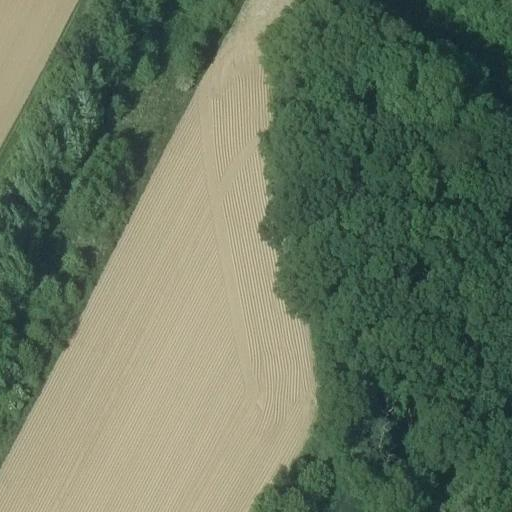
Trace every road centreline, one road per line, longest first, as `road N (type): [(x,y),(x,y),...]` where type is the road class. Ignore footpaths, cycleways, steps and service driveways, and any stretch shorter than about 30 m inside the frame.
road 1 (track): [(393,511),(353,428),(315,291),(298,161),(319,0)]
road 2 (track): [(0,159),(87,0)]
